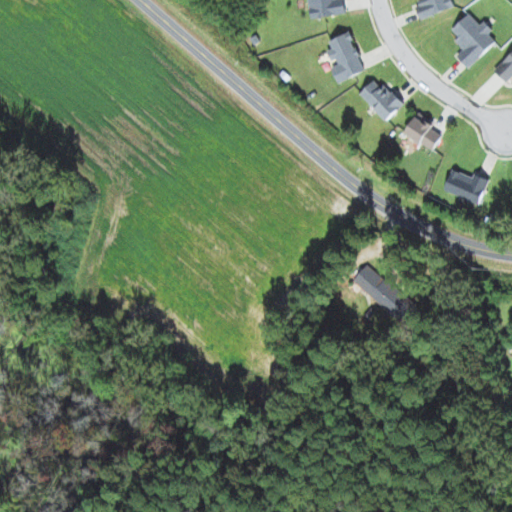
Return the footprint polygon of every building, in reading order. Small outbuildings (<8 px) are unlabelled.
[(347,14),(345,0),(309,0),(311,18),(347,14)] [(418,0),(415,1),(422,19),(455,6),(452,0),(418,0)] [(450,31),(464,46),(455,54),(468,68),(497,41),(489,33),(493,30),(485,20),(481,24),(470,13),(450,31)] [(332,67),(339,83),(367,70),(349,32),(329,41),(333,48),(330,50),(336,65),(332,67)] [(511,52),(494,70),(507,83),(511,77),(511,52)] [(360,93),(387,121),(404,105),(377,77),(360,93)] [(435,122),(418,112),(406,134),(434,150),(442,135),(431,129),(435,122)] [(474,175),(451,169),(445,192),(482,202),(488,178),(475,174),(474,175)] [(369,263),(354,280),(400,322),(415,305),(369,263)]
